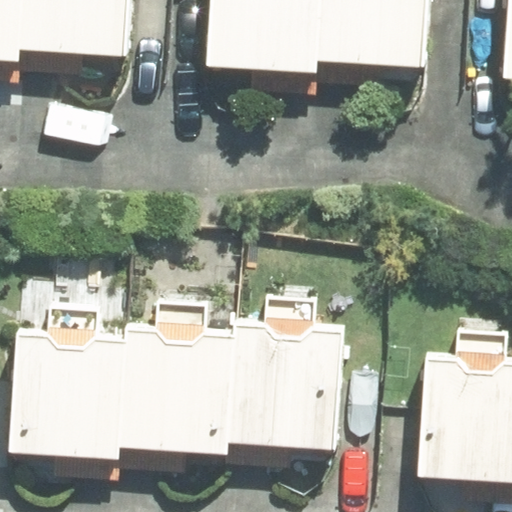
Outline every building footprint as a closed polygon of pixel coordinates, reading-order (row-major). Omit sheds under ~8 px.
[(0,0),(0,51),(14,53),(14,39),(16,0),(0,0)] [(16,0),(14,39),(118,46),(120,0),(16,0)] [(201,0),(198,54),(309,61),(311,51),(313,0),(201,0)] [(313,0),(311,51),(416,55),(418,0),(313,0)] [(511,0),(502,0),(500,67),(511,67),(511,0)] [(226,324),(219,434),(329,440),(336,320),(306,318),(306,308),(262,306),(262,316),(226,314),(226,324)] [(120,327),(113,438),(219,444),(219,434),(226,324),(197,322),(197,315),(153,313),(153,318),(120,316),(120,327)] [(9,320),(2,441),(113,448),(113,438),(120,327),(89,325),(90,319),(45,315),(43,322),(9,320)] [(511,350),(495,350),(496,344),(454,342),(453,349),(417,345),(409,467),(511,473),(511,350)]
